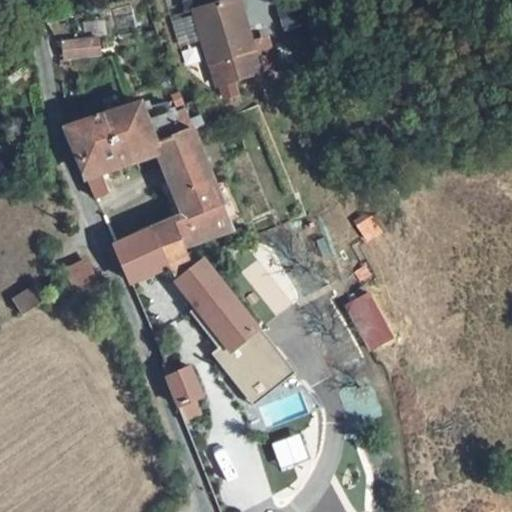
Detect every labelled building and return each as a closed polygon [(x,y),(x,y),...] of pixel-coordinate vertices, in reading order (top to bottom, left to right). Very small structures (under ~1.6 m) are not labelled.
[(216,88),(257,72),(246,45),(230,1),(190,16),(216,88)] [(76,48),(92,46),(99,45),(97,31),(74,34),(76,48)] [(246,45),(257,72),(273,67),(263,39),(246,45)] [(96,62),(92,46),(76,48),(65,49),(70,70),(96,62)] [(134,112),(147,149),(183,135),(178,119),(165,123),(157,105),(134,112)] [(134,112),(120,116),(96,124),(111,163),(147,149),(134,112)] [(79,176),(93,170),(111,163),(96,124),(65,133),(79,176)] [(186,134),(183,135),(147,149),(174,229),(142,241),(167,291),(189,282),(178,260),(227,241),(186,134)] [(103,200),(93,170),(79,176),(89,205),(103,200)] [(382,234),(372,215),(357,223),(367,242),(382,234)] [(202,277),(189,282),(167,291),(142,241),(107,254),(131,320),(174,305),(193,327),(222,361),(251,341),(221,300),(209,285),(202,277)] [(86,293),(71,260),(54,274),(63,297),(66,307),(86,293)] [(63,297),(54,274),(3,315),(18,333),(63,297)] [(370,293),(345,307),(369,351),(394,337),(370,293)] [(222,361),(193,327),(185,333),(212,370),(202,377),(234,422),(283,387),(251,341),(222,361)] [(182,381),(156,389),(174,438),(191,433),(184,412),(191,410),(182,381)]
